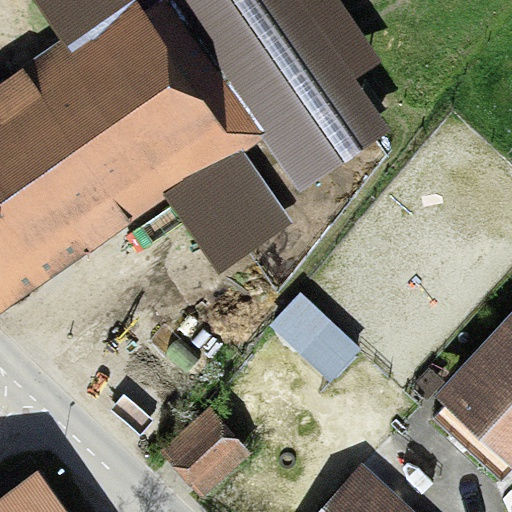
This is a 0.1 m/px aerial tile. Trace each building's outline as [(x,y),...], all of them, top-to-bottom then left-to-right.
[(68,0),(105,52),(0,126),(0,254),(226,96),(158,0),(68,0)] [(511,320),(450,390),(511,444),(511,320)] [(213,422),(181,448),(207,480),(239,454),(213,422)] [(42,511),(25,490),(0,510),(0,511),(42,511)] [(384,511),(365,492),(345,511),(384,511)]
